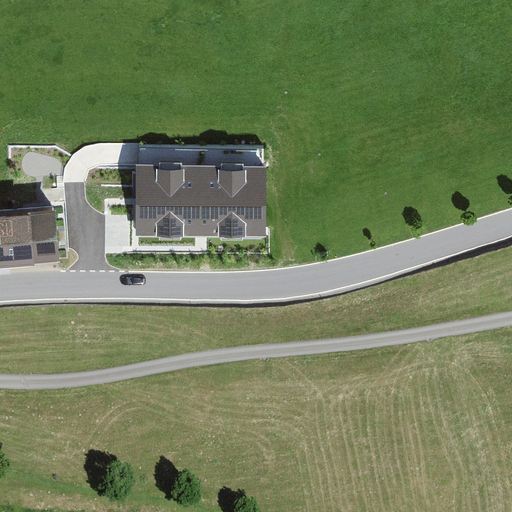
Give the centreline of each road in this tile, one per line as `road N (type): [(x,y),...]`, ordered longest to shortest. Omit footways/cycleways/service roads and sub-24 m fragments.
road 1 (tertiary): [(511,222),(284,286),(0,290)]
road 2 (residential): [(511,318),(61,383),(0,379)]
